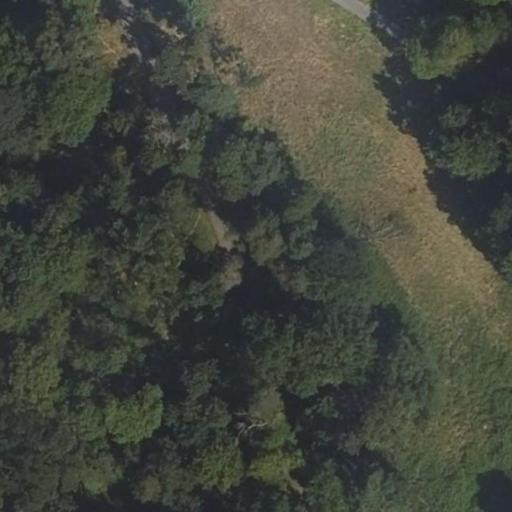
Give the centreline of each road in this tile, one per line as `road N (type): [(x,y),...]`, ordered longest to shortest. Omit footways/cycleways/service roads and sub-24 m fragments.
road 1 (track): [(129,0),(137,51),(237,251),(318,490),(318,511)]
road 2 (track): [(350,0),(511,111)]
